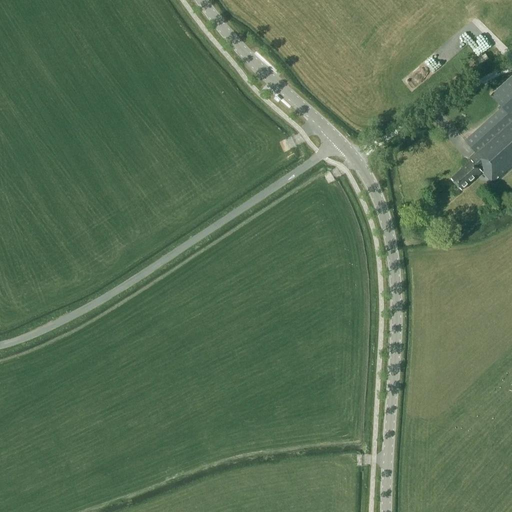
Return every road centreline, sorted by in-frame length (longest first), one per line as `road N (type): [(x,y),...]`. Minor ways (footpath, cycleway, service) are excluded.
road 1 (unclassified): [(0,345),(113,293),(338,142)]
road 2 (secondary): [(388,511),(393,254),(373,191),(338,142)]
road 3 (secondary): [(338,142),(251,62),(201,0)]
